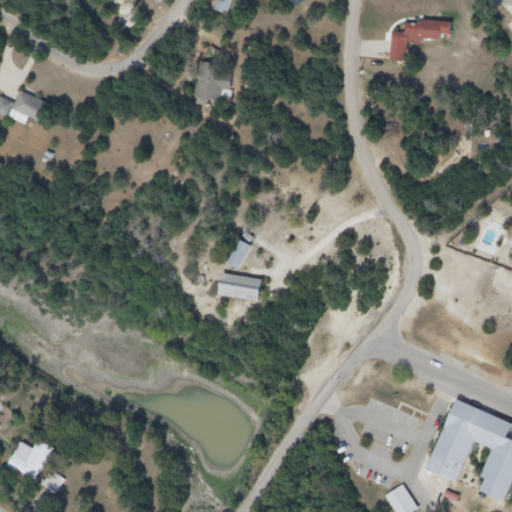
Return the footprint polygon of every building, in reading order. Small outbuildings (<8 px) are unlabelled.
[(224,0),(224,1),(222,0),(218,0),(215,11),(229,16),(235,0),(233,0),(224,0)] [(287,0),(291,9),(311,0),(287,0)] [(297,0),(299,3),(296,5),(301,13),(310,8),(312,11),(327,2),(325,0),(297,0)] [(460,29),(431,26),(431,29),(415,28),(414,40),(401,39),(399,70),(415,72),(416,53),(431,55),(432,47),(448,49),(449,42),(459,43),(460,29)] [(210,69),(205,106),(226,108),(228,95),(239,96),(242,72),(210,69)] [(30,97),(22,114),(50,126),(58,109),(30,97)] [(8,101),(2,116),(15,121),(22,107),(8,101)] [(228,264),(239,271),(252,248),(241,241),(228,264)] [(231,279),(227,305),(268,312),(273,286),(231,279)] [(464,491),(483,449),(502,457),(490,485),(494,487),(489,498),(489,503),(499,509),(511,510),(511,424),(466,404),(434,478),(464,491)] [(16,476),(43,492),(57,467),(30,451),(16,476)] [(45,486),(55,496),(66,484),(56,475),(45,486)]
